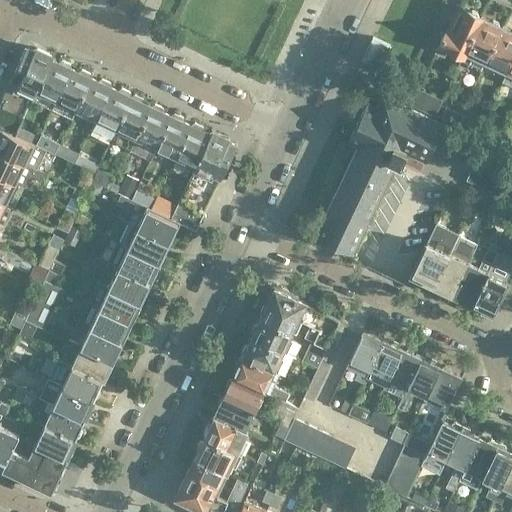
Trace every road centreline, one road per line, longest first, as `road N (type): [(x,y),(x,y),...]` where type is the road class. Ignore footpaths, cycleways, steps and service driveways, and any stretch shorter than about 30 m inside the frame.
road 1 (tertiary): [(240,232),(113,500)]
road 2 (residential): [(506,362),(240,232)]
road 3 (residential): [(108,43),(288,129)]
road 4 (tertiary): [(288,129),(349,0)]
